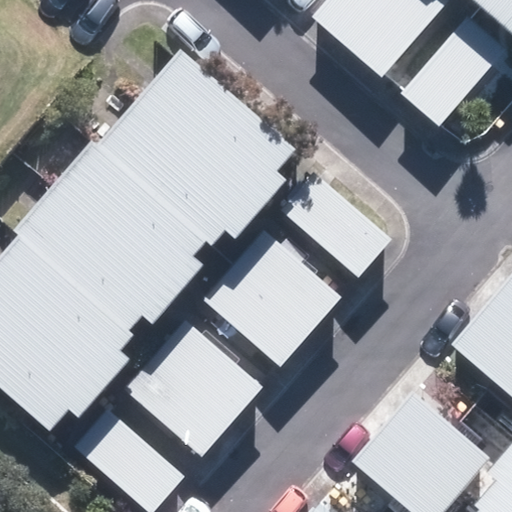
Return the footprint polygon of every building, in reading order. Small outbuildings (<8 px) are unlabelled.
[(342,0),(324,21),(399,85),(466,10),(454,0),(342,0)] [(511,0),(479,0),(511,27),(511,0)] [(417,101),(454,132),(511,62),(511,61),(475,32),(417,101)] [(128,156),(233,253),(238,257),(250,243),(260,250),(309,193),(299,184),(316,164),(208,67),(128,156)] [(128,156),(46,248),(158,351),(162,346),(157,342),(169,327),(177,335),(229,278),(219,269),(233,253),(128,156)] [(295,215),(374,285),(406,248),(326,179),(295,215)] [(217,303),(297,374),(360,304),(288,240),(250,284),(241,275),(217,303)] [(158,351),(46,248),(0,299),(0,374),(77,442),(96,422),(104,430),(155,373),(146,364),(158,351)] [(511,289),(493,312),(511,328),(511,289)] [(511,328),(493,312),(462,347),(511,390),(511,328)] [(139,396),(217,464),(282,391),(205,322),(139,396)] [(428,398),(398,433),(476,500),(506,465),(428,398)] [(94,458),(157,511),(175,511),(201,483),(127,420),(94,458)] [(421,511),(465,511),(476,500),(398,433),(369,467),(421,511)] [(511,511),(511,474),(505,482),(511,488),(511,494),(496,511),(511,511)]
